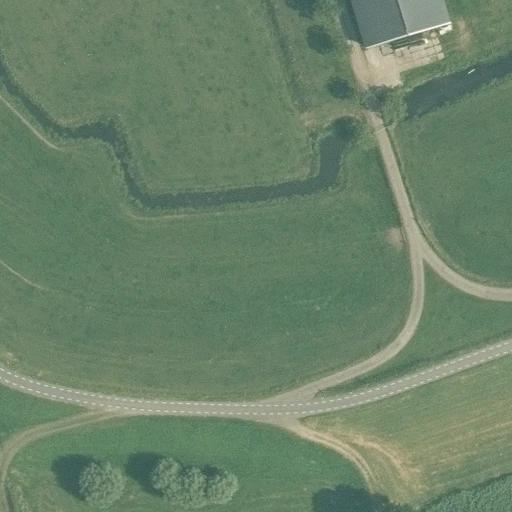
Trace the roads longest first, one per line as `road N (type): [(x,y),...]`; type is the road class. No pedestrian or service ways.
road 1 (unclassified): [(0,373),(120,404),(285,410),(386,390),(511,345)]
road 2 (track): [(120,404),(101,422),(41,433),(18,447),(0,483)]
road 3 (track): [(285,410),(290,423),(364,467),(380,511)]
